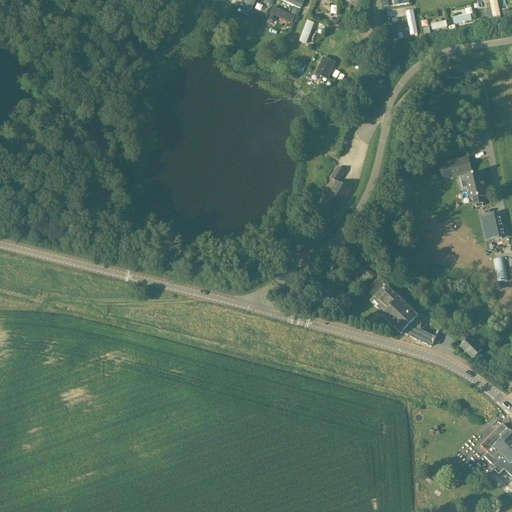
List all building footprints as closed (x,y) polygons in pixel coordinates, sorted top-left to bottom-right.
[(246,0),(242,14),(250,16),(255,0),(246,0)] [(300,10),(304,2),(300,0),(281,0),(281,1),(300,10)] [(497,0),(489,0),(494,21),(502,19),(497,0)] [(292,23),(295,16),(273,7),(270,14),(292,23)] [(410,36),(418,34),(414,10),(406,12),(410,36)] [(453,17),(454,24),(473,21),(472,15),(453,17)] [(431,24),(433,30),(448,27),(446,20),(431,24)] [(301,43),(309,44),(314,23),(306,21),(301,43)] [(323,58),(316,74),(328,80),(335,64),(323,58)] [(467,159),(439,166),(442,180),(471,173),(467,159)] [(339,211),(351,191),(339,184),(346,173),(338,168),(331,180),(335,182),(334,185),(335,185),(325,201),(321,198),(309,217),(326,229),(339,211)] [(474,200),(475,206),(484,204),(482,198),(485,198),(483,189),(484,189),(482,183),(480,175),(459,179),(462,190),(468,189),(471,201),(474,200)] [(485,218),(491,241),(502,238),(497,215),(485,218)] [(508,282),(504,259),(494,261),(498,283),(508,282)] [(370,281),(375,276),(359,261),(354,266),(370,281)] [(373,289),(369,293),(374,298),(370,302),(383,315),(382,316),(401,334),(402,333),(431,347),(435,339),(421,332),(421,322),(417,318),(418,317),(399,299),(398,299),(386,287),(385,287),(379,280),(372,287),(373,289)] [(460,348),(473,360),(482,351),(469,339),(460,348)] [(493,357),(489,362),(493,366),(497,361),(493,357)] [(511,433),(510,432),(509,432),(503,425),(481,448),(488,455),(485,459),(496,470),(495,472),(499,476),(504,471),(511,478),(511,464),(511,462),(511,433)] [(469,464),(471,463),(476,467),(483,458),(466,445),(458,455),(469,464)] [(482,474),(489,467),(483,461),(476,467),(482,474)]
